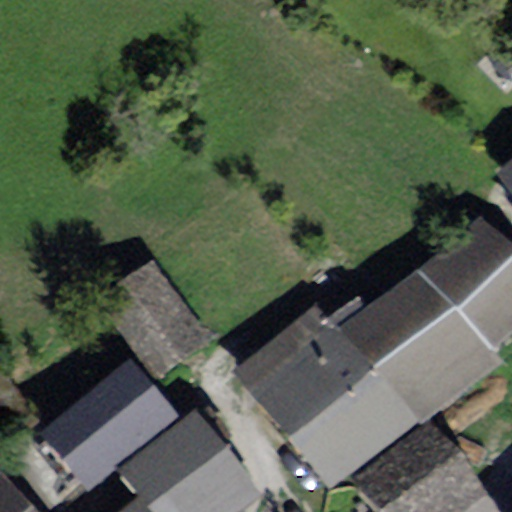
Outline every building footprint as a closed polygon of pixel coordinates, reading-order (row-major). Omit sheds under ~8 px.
[(511,180),(500,190),(511,204),(511,180)] [(511,348),(511,251),(485,222),(360,335),(435,418),(511,348)] [(157,379),(206,342),(150,267),(102,302),(157,379)] [(425,428),(317,311),(242,379),(349,496),(425,428)] [(186,420),(131,358),(43,436),(98,498),(186,420)] [(0,437),(5,446),(36,423),(1,376),(0,377),(0,437)] [(127,481),(157,511),(252,511),(279,486),(203,408),(127,481)] [(449,511),(477,487),(429,433),(363,491),(384,511),(449,511)] [(39,511),(5,476),(0,481),(0,511),(39,511)]
